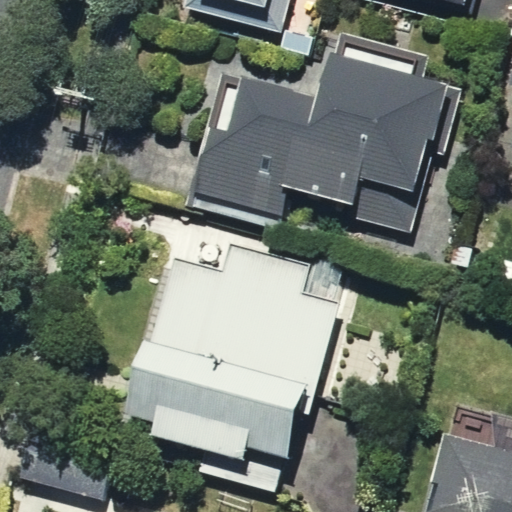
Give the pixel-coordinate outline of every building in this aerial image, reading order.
[(228,0),(222,25),(329,54),(342,0),(228,0)] [(387,0),(490,27),(497,0),(387,0)] [(355,118),(250,86),(210,219),(285,242),(296,208),(439,252),(488,92),(373,57),(355,118)] [(246,289),(168,265),(142,353),(184,366),(154,466),(308,511),(311,511),(375,300),(254,264),(246,289)] [(124,511),(138,466),(46,437),(28,495),(82,511),(124,511)] [(511,511),(511,459),(462,446),(443,511),(511,511)]
